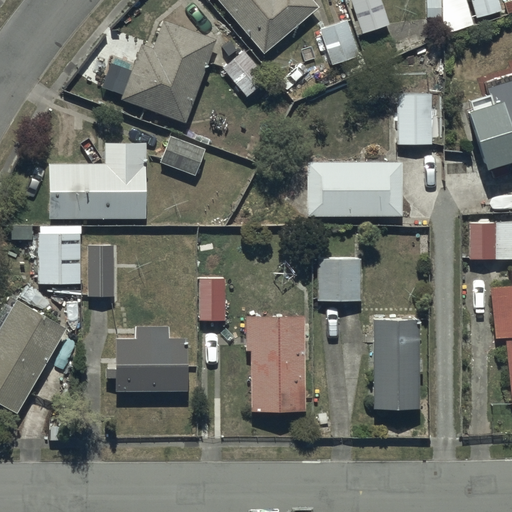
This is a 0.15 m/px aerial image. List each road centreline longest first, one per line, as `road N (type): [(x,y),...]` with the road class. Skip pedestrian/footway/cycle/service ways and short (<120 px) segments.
road 1 (residential): [(0,503),(511,496)]
road 2 (residential): [(0,95),(73,0)]
